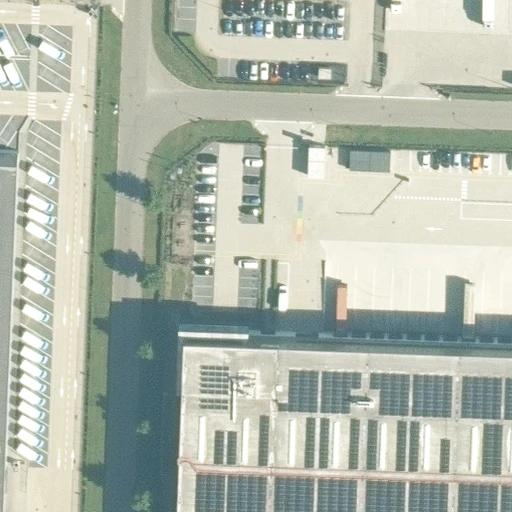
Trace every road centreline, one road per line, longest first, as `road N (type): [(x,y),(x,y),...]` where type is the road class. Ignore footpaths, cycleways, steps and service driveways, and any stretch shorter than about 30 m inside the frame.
road 1 (unclassified): [(136,103),(119,511)]
road 2 (unclassified): [(136,103),(511,116)]
